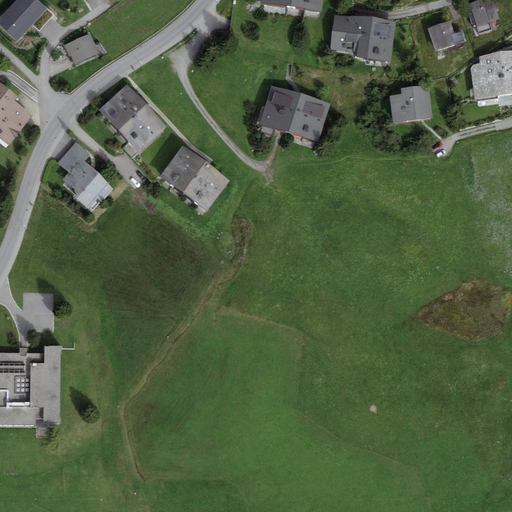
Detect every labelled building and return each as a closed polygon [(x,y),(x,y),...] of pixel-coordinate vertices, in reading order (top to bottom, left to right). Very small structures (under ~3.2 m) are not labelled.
[(32,0),(31,0),(19,0),(0,21),(0,30),(18,47),(33,30),(39,35),(55,18),(34,0),(32,0)] [(262,0),(261,10),(322,18),(323,0),(262,0)] [(490,27),(500,24),(496,12),(499,11),(494,0),(491,0),(469,7),(470,10),(467,11),(473,29),(476,28),(479,37),(492,33),(490,27)] [(398,25),(334,17),(329,54),(358,58),(357,64),(392,69),(398,25)] [(454,36),(450,25),(428,33),(436,56),(467,46),(463,33),(454,36)] [(64,49),(69,61),(71,60),(75,69),(100,57),(90,37),(64,49)] [(476,107),(511,101),(511,56),(479,61),(480,69),(473,70),(471,73),(476,107)] [(0,89),(0,144),(9,151),(33,120),(16,108),(19,104),(0,89)] [(167,133),(127,91),(99,117),(139,159),(167,133)] [(433,126),(429,91),(401,94),(402,100),(390,102),(393,131),(433,126)] [(331,109),(272,92),(260,133),(318,151),(331,109)] [(90,157),(76,144),(57,166),(69,176),(62,184),(75,194),(77,205),(88,214),(97,204),(101,204),(112,192),(108,188),(110,185),(85,163),(90,157)] [(230,187),(183,153),(160,184),(207,218),(230,187)] [(61,422),(61,345),(44,345),(44,353),(0,352),(0,425),(36,425),(36,419),(44,419),(44,422),(61,422)]
